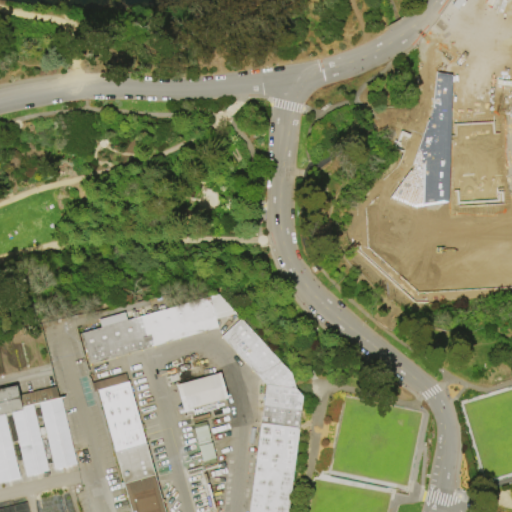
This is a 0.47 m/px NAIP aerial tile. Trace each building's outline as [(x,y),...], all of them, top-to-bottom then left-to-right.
[(449,77),(435,75),(428,116),(409,172),(390,196),(414,205),(445,199),(449,77)] [(362,238),(383,245),(406,178),(385,171),(362,238)] [(83,334),(151,315),(220,295),(237,314),(215,321),(218,329),(91,365),(83,334)] [(222,338),(241,320),(293,375),(298,390),(266,386),(222,338)] [(175,384),(181,410),(225,399),(219,373),(175,384)] [(147,443),(117,452),(100,392),(95,393),(93,384),(127,375),(147,443)] [(0,387),(16,384),(19,395),(55,386),(58,399),(60,398),(76,463),(55,468),(39,403),(32,405),(48,470),(26,475),(11,412),(4,414),(19,477),(0,481),(0,387)] [(301,429),(262,423),(266,386),(298,390),(305,397),(301,429)] [(194,426),(207,423),(212,441),(199,445),(194,426)] [(250,511),(262,423),(301,429),(290,511),(250,511)] [(124,483),(115,452),(117,452),(147,443),(155,474),(124,483)] [(200,447),(213,444),(218,464),(205,467),(200,447)] [(166,511),(132,511),(126,488),(123,489),(121,483),(124,483),(155,474),(166,511)]
